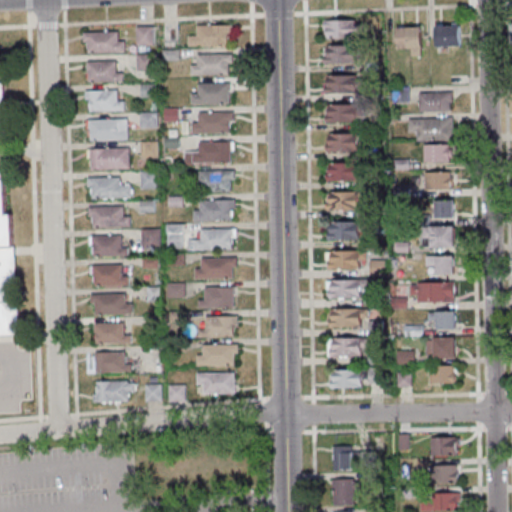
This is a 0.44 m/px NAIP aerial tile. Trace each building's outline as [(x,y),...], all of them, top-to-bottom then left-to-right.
[(354,19),(354,24),(361,24),(361,32),(354,33),(354,38),(324,39),(324,30),(322,30),(321,20),(354,19)] [(195,25),(231,24),(231,33),(226,33),(227,45),(187,46),(187,35),(195,35),(195,25)] [(160,26),(161,41),(176,41),(175,25),(160,26)] [(432,25),(432,27),(433,27),(434,47),(458,46),(457,25),(432,25)] [(134,27),(135,46),(152,45),(151,26),(134,27)] [(394,27),(395,49),(409,48),(409,56),(419,56),(418,47),(420,47),(419,26),(394,27)] [(81,32),(117,31),(117,41),(123,41),(124,52),(86,53),(85,42),(81,42),(81,32)] [(324,45),(325,55),(322,55),(322,63),(353,63),(353,45),(324,45)] [(161,50),(161,60),(178,60),(178,49),(161,50)] [(195,54),(231,53),(231,63),(227,63),(227,74),(189,75),(189,64),(196,64),(195,54)] [(135,54),(135,71),(153,70),(152,54),(135,54)] [(85,62),(85,71),(86,71),(87,82),(121,81),(121,73),(115,73),(114,61),(85,62)] [(325,76),(354,75),(355,80),(362,80),(362,88),(354,88),(354,93),(323,94),(322,86),(325,86),(325,76)] [(0,83),(1,83),(2,101),(0,101),(0,172),(1,172),(3,213),(9,213),(11,246),(13,246),(15,300),(17,300),(18,336),(0,336),(0,83)] [(196,94),(189,94),(189,105),(228,104),(227,92),(229,92),(228,83),(196,83),(196,94)] [(139,84),(139,97),(153,97),(153,84),(139,84)] [(407,102),(407,86),(390,87),(391,103),(407,102)] [(83,91),(116,90),(116,101),(122,101),(123,110),(88,111),(87,99),(83,99),(83,91)] [(416,92),(417,112),(448,111),(448,102),(451,102),(450,91),(416,92)] [(326,104),(326,113),(323,113),(323,123),(356,123),(356,118),(363,118),(363,107),(355,107),(355,104),(326,104)] [(176,108),(177,122),(162,122),(162,108),(176,108)] [(138,112),(139,128),(156,127),(155,112),(138,112)] [(197,123),(196,113),(232,112),(232,121),(228,121),(228,132),(191,133),(190,123),(197,123)] [(407,119),(443,118),(443,117),(450,117),(451,133),(449,133),(449,140),(415,140),(415,132),(407,132),(407,119)] [(86,120),(87,129),(88,129),(88,140),(126,139),(126,119),(86,120)] [(326,133),(356,133),(356,152),(325,152),(324,143),(326,143),(326,133)] [(178,137),(178,148),(162,148),(162,137),(178,137)] [(197,142),(225,141),(225,140),(230,140),(230,151),(229,151),(229,161),(183,162),(183,153),(197,152),(197,142)] [(138,141),(139,158),(157,157),(156,141),(138,141)] [(447,144),(447,162),(422,162),(422,144),(447,144)] [(87,149),(88,170),(128,169),(127,148),(87,149)] [(407,159),(408,170),(392,170),(392,160),(407,159)] [(326,162),(357,162),(357,181),(327,181),(327,182),(324,182),(324,173),(321,173),(321,164),(326,164),(326,162)] [(198,181),(191,181),(191,192),(221,191),(221,192),(229,192),(229,180),(233,180),(233,170),(197,171),(198,181)] [(138,171),(138,189),(158,188),(157,171),(138,171)] [(423,172),(423,189),(448,189),(448,185),(451,185),(451,176),(448,176),(448,172),(423,172)] [(363,174),(364,189),(379,189),(379,174),(363,174)] [(85,178),(118,177),(118,186),(129,185),(129,198),(90,199),(89,187),(85,187),(85,178)] [(408,187),(408,197),(392,198),(392,187),(408,187)] [(327,192),(364,191),(364,201),(357,201),(357,209),(325,210),(325,202),(327,202),(327,192)] [(181,196),(181,207),(166,207),(166,196),(181,196)] [(197,210),(197,200),(233,199),(233,208),(228,208),(229,220),(191,221),(191,210),(197,210)] [(138,201),(138,213),(152,212),(152,200),(138,201)] [(451,200),(452,217),(433,218),(432,200),(451,200)] [(86,207),(121,206),(122,216),(128,216),(128,227),(91,228),(90,216),(86,216),(86,207)] [(327,232),(325,232),(325,240),(358,240),(358,231),(365,231),(365,221),(327,222),(327,232)] [(164,224),(164,233),(165,233),(165,248),(181,248),(181,224),(164,224)] [(452,226),(452,247),(420,247),(420,227),(427,227),(427,226),(452,226)] [(139,229),(140,249),(159,249),(158,229),(139,229)] [(199,239),(198,229),(231,229),(231,236),(229,237),(229,249),(185,250),(185,240),(199,239)] [(90,236),(90,245),(91,245),(91,256),(126,256),(126,248),(120,248),(119,235),(90,236)] [(407,242),(407,253),(392,253),(392,242),(407,242)] [(326,261),(326,269),(359,269),(359,261),(366,261),(366,250),(328,251),(328,260),(326,261)] [(182,253),(182,265),(165,266),(165,254),(182,253)] [(423,256),(434,256),(451,256),(451,274),(433,274),(433,267),(430,267),(430,265),(424,266),(423,256)] [(140,258),(140,268),(156,268),(156,258),(140,258)] [(199,258),(234,258),(234,267),(230,267),(230,278),(192,279),(192,269),(199,269),(199,258)] [(367,260),(368,276),(384,276),(383,260),(367,260)] [(91,266),(120,265),(120,277),(127,277),(127,285),(92,286),(92,274),(91,274),(91,266)] [(328,289),(326,289),(326,299),(329,299),(329,298),(359,298),(359,290),(370,290),(370,279),(328,279),(328,289)] [(409,285),(409,295),(415,295),(415,302),(430,302),(430,304),(434,304),(434,302),(451,302),(451,282),(415,283),(415,285),(409,285)] [(183,283),(183,298),(165,298),(165,283),(183,283)] [(202,300),(202,287),(232,286),(232,296),(231,296),(231,308),(196,308),(196,300),(202,300)] [(145,287),(145,302),(160,302),(159,287),(145,287)] [(365,291),(365,306),(380,306),(380,291),(365,291)] [(88,295),(124,294),(124,303),(130,303),(131,314),(93,315),(93,303),(89,303),(88,295)] [(405,309),(405,298),(389,298),(389,308),(405,309)] [(329,309),(329,319),(327,319),(327,328),(330,328),(330,327),(359,327),(359,318),(366,318),(366,309),(329,309)] [(182,311),(182,322),(167,322),(167,312),(182,311)] [(426,313),(426,321),(433,321),(433,330),(453,329),(452,311),(433,312),(433,313),(426,313)] [(145,316),(145,327),(161,327),(161,316),(145,316)] [(203,330),(203,317),(235,316),(235,325),(231,325),(232,337),(197,338),(196,330),(203,330)] [(365,320),(366,336),(381,335),(380,320),(365,320)] [(92,323),(122,322),(122,335),(128,335),(129,343),(94,344),(94,332),(92,332),(92,323)] [(402,326),(403,336),(421,336),(421,325),(402,326)] [(430,340),(424,340),(424,355),(431,355),(431,358),(453,358),(453,337),(430,337),(430,340)] [(330,338),(330,348),(327,348),(327,357),(359,356),(359,348),(366,348),(366,338),(330,338)] [(167,341),(167,351),(183,351),(183,341),(167,341)] [(200,355),(200,345),(236,344),(236,354),(231,354),(232,365),(194,366),(194,355),(200,355)] [(365,350),(366,365),(380,365),(380,350),(365,350)] [(412,350),(412,364),(396,364),(395,351),(412,350)] [(93,353),(93,362),(94,362),(94,373),(130,372),(130,364),(123,364),(123,352),(93,353)] [(427,366),(427,384),(453,383),(452,365),(427,366)] [(366,367),(366,384),(380,384),(380,367),(366,367)] [(330,379),(330,370),(360,369),(360,387),(331,388),(331,389),(328,389),(328,379),(330,379)] [(409,372),(409,387),(395,387),(395,372),(409,372)] [(194,373),(232,373),(232,384),(233,384),(233,393),(201,394),(201,384),(194,384),(194,373)] [(95,382),(95,394),(91,394),(91,403),(127,402),(127,392),(134,392),(134,383),(126,383),(126,381),(95,382)] [(143,384),(143,401),(160,401),(160,384),(143,384)] [(166,385),(167,402),(183,401),(183,385),(166,385)] [(406,434),(406,450),(396,450),(396,434),(406,434)] [(428,438),(457,438),(458,447),(453,447),(454,455),(429,455),(428,438)] [(330,446),(350,446),(350,452),(372,452),(373,467),(357,468),(356,460),(352,460),(352,470),(330,471),(330,446)] [(429,466),(458,465),(458,474),(456,474),(456,483),(429,483),(429,466)] [(367,472),(368,483),(382,483),(382,472),(367,472)] [(330,480),(352,479),(352,482),(357,482),(357,490),(352,490),(352,505),(330,506),(330,480)] [(413,487),(413,497),(398,498),(398,487),(413,487)] [(418,511),(418,501),(430,500),(429,493),(458,492),(458,502),(455,502),(455,510),(430,511),(418,511)]
